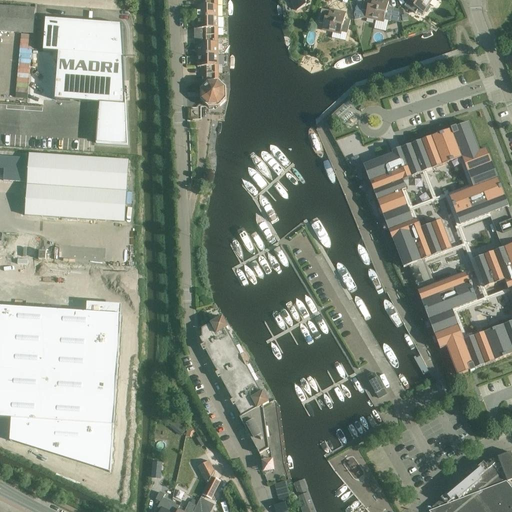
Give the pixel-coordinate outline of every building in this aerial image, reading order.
[(197,6),(197,18),(218,18),(217,0),(205,0),(206,6),(197,6)] [(290,0),(296,11),(297,11),(306,6),(306,7),(311,4),(308,0),(286,0),(287,1),(288,0),(290,0)] [(397,21),(391,19),(393,9),(387,8),(389,2),(381,0),(377,0),(377,1),(373,0),(364,0),(364,1),(360,0),(358,0),(355,15),(356,20),(365,18),(376,21),(376,19),(390,22),(390,21),(396,23),(397,21)] [(408,0),(404,7),(412,12),(415,14),(418,10),(423,13),(424,12),(429,4),(434,7),(436,7),(438,3),(438,1),(436,0),(408,0)] [(35,9),(0,6),(0,32),(33,35),(35,9)] [(347,34),(348,31),(350,21),(344,20),(346,14),(335,11),(334,13),(322,10),(319,20),(319,23),(324,24),(322,30),(333,33),(333,31),(347,34)] [(206,36),(206,37),(218,37),(218,18),(197,18),(197,30),(206,30),(206,36)] [(46,20),(43,52),(58,53),(59,53),(61,21),(46,20)] [(61,21),(59,53),(74,55),(77,22),(61,21)] [(77,22),(74,55),(89,56),(92,23),(77,22)] [(92,23),(89,56),(104,57),(107,24),(92,23)] [(107,24),(104,57),(124,58),(122,25),(107,24)] [(197,44),(197,56),(218,55),(218,37),(206,37),(206,38),(206,44),(197,44)] [(58,53),(55,101),(100,104),(97,144),(128,147),(124,58),(104,57),(89,56),(74,55),(59,53),(58,53)] [(206,74),(206,75),(219,74),(218,55),(197,56),(197,67),(206,67),(206,74)] [(219,74),(206,75),(206,76),(207,81),(208,82),(200,90),(200,91),(199,93),(199,98),(201,99),(201,108),(205,108),(208,111),(216,111),(226,100),(226,89),(219,82),(219,74)] [(511,220),(507,208),(509,207),(487,149),(480,152),(469,123),(457,128),(456,127),(451,129),(451,130),(401,149),(392,152),(393,155),(363,166),(370,182),(386,224),(392,240),(393,240),(404,268),(409,266),(419,292),(418,292),(440,350),(446,348),(457,376),(470,372),(470,373),(476,371),(475,370),(511,355),(511,220)] [(307,125),(306,130),(307,134),(321,167),(325,171),(330,168),(330,164),(315,130),(314,127),(307,125)] [(27,183),(25,216),(125,223),(129,162),(29,155),(29,159),(0,156),(0,169),(4,169),(3,181),(27,183)] [(312,213),(306,216),(323,247),(329,244),(312,213)] [(362,299),(355,294),(354,302),(367,325),(374,321),(362,299)] [(0,307),(0,418),(12,420),(10,442),(12,442),(13,441),(109,471),(109,473),(111,474),(121,316),(0,307)] [(236,349),(226,330),(228,329),(223,319),(211,325),(202,330),(203,338),(200,339),(204,345),(201,347),(203,352),(206,351),(212,362),(236,349)] [(251,376),(236,349),(212,362),(218,373),(216,374),(218,379),(221,378),(227,389),(251,376)] [(374,374),(367,378),(380,399),(387,395),(374,374)] [(271,402),(266,392),(261,395),(251,376),(227,389),(233,400),(230,402),(233,407),(236,405),(242,417),(240,419),(271,402)] [(273,469),(272,459),(271,448),(269,449),(263,407),(271,402),(240,419),(247,432),(244,433),(248,441),(251,439),(260,455),(267,472),(273,469)] [(136,419),(133,419),(134,410),(128,409),(128,419),(121,419),(120,437),(137,438),(138,432),(135,432),(136,419)] [(187,431),(186,437),(192,439),(193,435),(195,433),(191,428),(187,431)] [(273,454),(275,466),(287,464),(285,452),(273,454)] [(429,511),(511,511),(511,456),(511,453),(498,458),(487,462),(486,463),(485,463),(484,464),(488,468),(487,469),(488,470),(480,477),(483,480),(470,490),(458,501),(455,498),(447,505),(446,503),(445,504),(442,500),(433,508),(432,509),(431,510),(430,511),(429,511)] [(162,463),(153,462),(151,479),(161,480),(162,463)] [(198,467),(207,485),(211,478),(214,472),(209,462),(202,465),(198,467)] [(471,475),(463,482),(470,490),(483,480),(480,477),(488,470),(487,469),(488,468),(484,464),(484,463),(470,474),(471,475)] [(211,500),(216,491),(220,482),(211,478),(207,485),(202,495),(211,500)] [(294,484),(304,511),(315,511),(304,480),(294,484)] [(274,485),(279,503),(291,499),(286,482),(274,485)] [(455,487),(441,499),(442,500),(445,504),(446,503),(447,505),(455,498),(458,501),(470,490),(463,482),(455,489),(455,487)] [(160,511),(177,511),(178,510),(179,507),(163,499),(165,496),(159,493),(156,500),(161,503),(158,508),(161,510),(160,511)] [(194,511),(201,499),(195,496),(191,504),(190,503),(185,511),(182,511),(178,510),(177,511),(194,511)] [(211,511),(215,506),(201,499),(194,511),(211,511)] [(279,503),(274,505),(275,511),(287,511),(288,511),(285,502),(279,503)]
